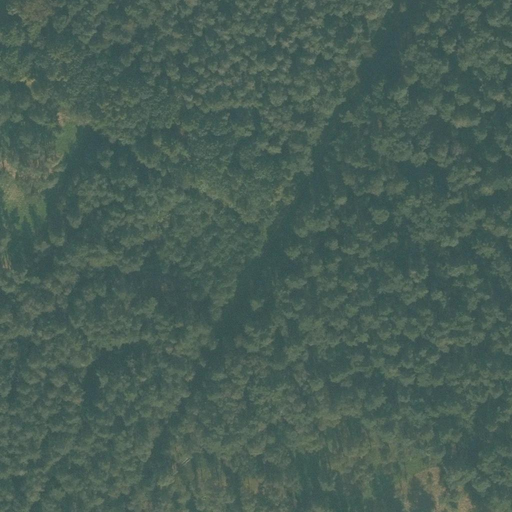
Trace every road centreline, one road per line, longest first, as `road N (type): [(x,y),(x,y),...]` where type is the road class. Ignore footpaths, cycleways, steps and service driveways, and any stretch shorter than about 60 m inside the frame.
road 1 (track): [(399,0),(111,511)]
road 2 (track): [(0,78),(266,231)]
road 3 (track): [(145,162),(0,297)]
